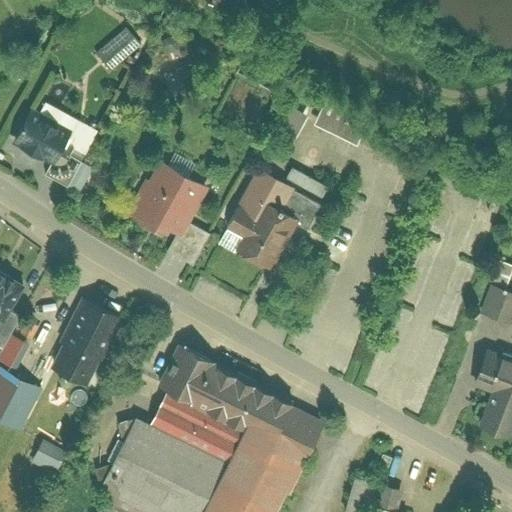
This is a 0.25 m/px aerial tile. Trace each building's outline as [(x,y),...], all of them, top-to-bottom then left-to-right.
[(96,51),(112,69),(136,48),(120,29),(96,51)] [(355,132),(367,108),(325,88),(319,102),(297,91),(282,121),(306,133),(315,113),(355,132)] [(72,125),(32,103),(27,112),(14,137),(50,156),(43,169),(66,182),(81,154),(61,143),(72,125)] [(132,211),(180,238),(209,187),(160,161),(132,211)] [(305,217),(318,190),(274,169),(258,204),(236,193),(227,213),(243,221),(235,238),(269,254),(290,210),(305,217)] [(174,257),(194,268),(211,234),(191,224),(174,257)] [(25,280),(0,265),(0,314),(3,317),(25,280)] [(511,279),(508,278),(497,304),(511,310),(511,279)] [(116,309),(81,293),(51,356),(86,373),(116,309)] [(326,420),(180,340),(158,380),(170,387),(153,418),(141,412),(102,484),(157,511),(269,511),(307,444),(311,446),(326,420)] [(491,414),(511,423),(511,359),(492,351),(480,378),(502,388),(491,414)] [(4,364),(0,371),(0,416),(17,427),(41,385),(4,364)] [(445,475),(420,461),(400,497),(425,510),(445,475)] [(396,500),(401,476),(359,468),(353,502),(375,506),(374,511),(401,511),(403,502),(396,500)] [(45,511),(62,511),(64,510),(52,502),(45,511)]
